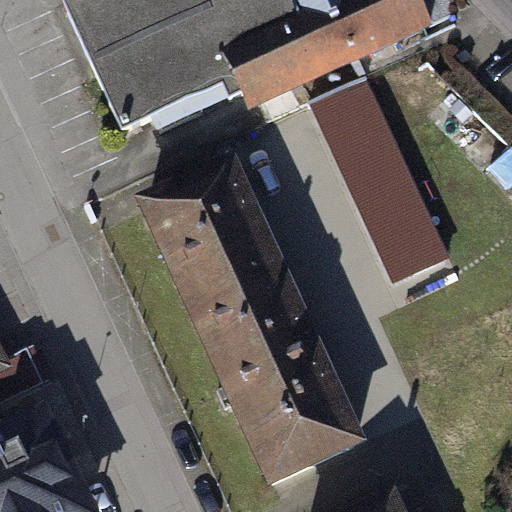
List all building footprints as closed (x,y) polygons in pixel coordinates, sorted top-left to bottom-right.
[(79,0),(72,4),(137,142),(253,88),(262,108),(437,26),(424,0),(79,0)] [(377,82),(318,108),(400,291),(459,265),(377,82)] [(375,435),(233,147),(136,195),(278,482),(375,435)] [(0,366),(15,360),(0,329),(0,366)] [(101,511),(47,401),(0,424),(0,511),(101,511)] [(409,511),(403,497),(369,511),(409,511)]
